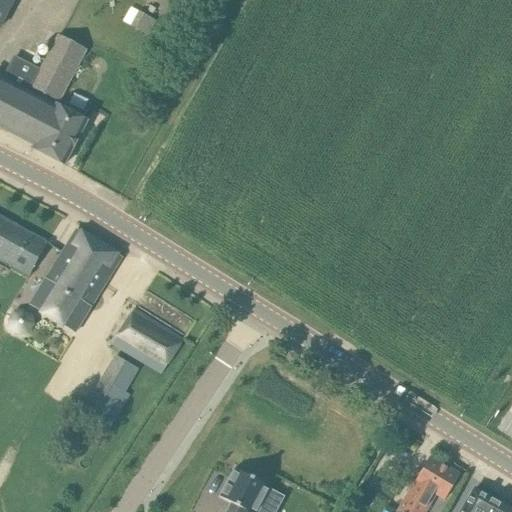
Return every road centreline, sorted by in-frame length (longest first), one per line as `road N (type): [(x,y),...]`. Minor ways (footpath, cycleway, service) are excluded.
road 1 (secondary): [(258,311),(0,161)]
road 2 (secondary): [(511,466),(258,311)]
road 3 (track): [(105,217),(230,0)]
road 4 (residential): [(258,311),(125,511)]
